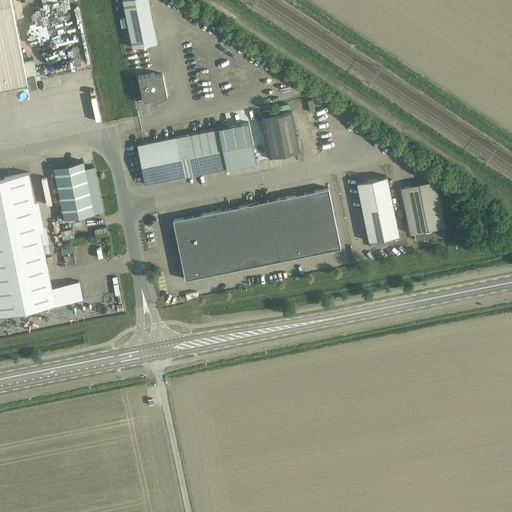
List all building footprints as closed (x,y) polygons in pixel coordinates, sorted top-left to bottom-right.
[(0,0),(0,87),(28,82),(11,0),(0,0)] [(123,0),(133,47),(157,42),(148,0),(123,0)] [(195,45),(183,46),(184,55),(196,53),(195,45)] [(128,50),(130,68),(136,67),(134,49),(128,50)] [(71,67),(35,75),(38,86),(73,79),(71,67)] [(153,102),(167,95),(163,74),(155,75),(155,73),(139,76),(143,100),(151,99),(153,102)] [(300,96),(306,91),(299,82),(293,88),(300,96)] [(235,99),(237,110),(249,107),(247,96),(235,99)] [(307,105),(315,103),(314,96),(306,97),(307,105)] [(292,111),(275,115),(274,109),(261,111),(263,117),(262,117),(269,147),(267,147),(269,159),(278,157),(278,155),(300,151),(292,111)] [(248,122),(229,126),(238,166),(256,162),(248,122)] [(186,135),(137,145),(145,184),(185,176),(195,174),(227,168),(238,166),(229,126),(219,128),(186,135)] [(84,161),(54,167),(62,206),(65,220),(94,214),(104,212),(95,167),(85,169),(84,161)] [(29,172),(0,178),(0,315),(82,299),(79,281),(52,286),(29,172)] [(369,241),(370,241),(372,247),(396,242),(395,236),(399,235),(387,176),(357,182),(369,241)] [(442,227),(446,226),(437,180),(401,187),(410,233),(414,232),(416,240),(443,235),(442,227)] [(329,188),(268,200),(173,219),(185,279),(280,260),(341,247),(329,188)]
